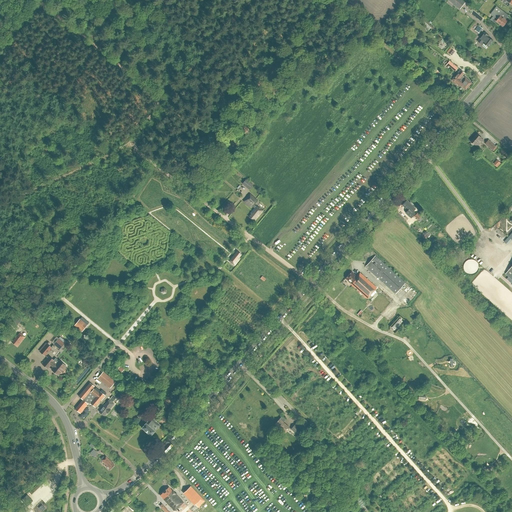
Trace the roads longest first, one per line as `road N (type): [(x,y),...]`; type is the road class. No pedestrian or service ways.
road 1 (secondary): [(139,474),(511,50)]
road 2 (track): [(309,283),(133,142)]
road 3 (track): [(289,328),(412,464)]
road 4 (track): [(160,101),(36,0)]
road 5 (primary): [(83,487),(62,413),(0,358)]
road 6 (track): [(181,185),(221,129),(284,73)]
